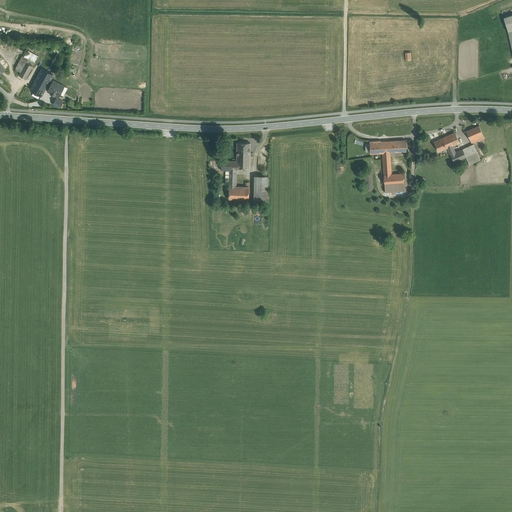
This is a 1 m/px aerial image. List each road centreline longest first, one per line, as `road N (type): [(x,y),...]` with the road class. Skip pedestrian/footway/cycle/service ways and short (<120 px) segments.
road 1 (tertiary): [(0,115),(233,128),(511,110)]
road 2 (track): [(67,114),(61,511)]
